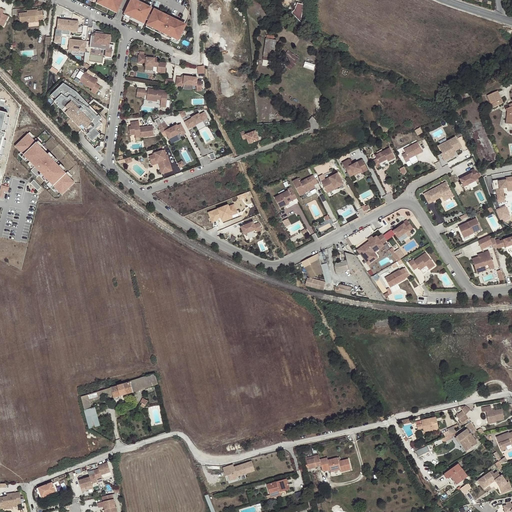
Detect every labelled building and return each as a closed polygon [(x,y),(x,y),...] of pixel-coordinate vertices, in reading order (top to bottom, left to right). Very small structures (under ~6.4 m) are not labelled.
[(98,0),(98,2),(117,11),(122,0),(98,0)] [(146,20),(148,14),(151,10),(147,8),(148,7),(139,2),(138,4),(131,0),(124,14),(144,24),(146,20)] [(297,2),(293,16),(301,18),(305,4),(297,2)] [(0,10),(1,9),(0,8),(0,25),(4,27),(8,17),(0,13),(0,10)] [(28,10),(28,12),(29,20),(39,18),(39,17),(38,10),(38,9),(28,10)] [(149,21),(147,25),(178,41),(185,27),(175,22),(176,21),(167,16),(166,17),(159,13),(158,14),(154,11),(151,16),(149,21)] [(30,22),(29,20),(28,12),(19,13),(21,23),(30,22)] [(71,21),(58,20),(57,30),(70,31),(70,33),(78,33),(78,25),(71,24),(71,21)] [(95,38),(91,38),(90,46),(94,47),(94,44),(101,45),(109,46),(110,45),(111,35),(95,33),(95,38)] [(86,41),(69,39),(68,51),(85,53),(86,41)] [(264,55),(264,56),(274,57),(275,57),(277,42),(276,42),(277,41),(267,39),(267,40),(267,41),(264,55)] [(299,59),(288,51),(282,60),(289,65),(288,67),(292,70),(299,59)] [(86,54),(85,61),(103,62),(104,55),(86,54)] [(146,56),(139,55),(138,64),(145,64),(145,66),(156,67),(155,72),(163,73),(164,63),(158,62),(158,59),(146,58),(146,56)] [(306,61),(304,67),(314,70),(316,64),(306,61)] [(95,95),(100,87),(95,84),(98,81),(85,72),(79,81),(91,90),(90,92),(95,95)] [(177,77),(176,85),(183,86),(183,84),(196,86),(197,91),(202,91),(201,81),(197,81),(197,78),(188,77),(188,78),(184,78),(177,77)] [(63,84),(52,94),(57,99),(56,100),(59,103),(57,105),(62,111),(64,109),(67,112),(65,114),(78,127),(80,126),(83,129),(81,130),(86,136),(92,142),(100,134),(96,130),(102,124),(99,121),(102,119),(96,113),(94,114),(88,108),(87,106),(88,105),(81,97),(79,99),(77,97),(74,93),(75,92),(63,84)] [(136,97),(144,98),(145,95),(145,92),(145,90),(137,89),(136,97)] [(166,107),(168,91),(155,90),(155,91),(153,90),(153,89),(148,89),(147,92),(147,96),(146,101),(157,102),(157,100),(161,100),(160,107),(166,107)] [(498,91),(488,96),(493,108),(503,103),(498,91)] [(8,110),(0,108),(0,158),(7,134),(5,128),(8,110)] [(192,118),(184,122),(188,129),(192,127),(191,126),(194,124),(195,125),(203,121),(207,118),(204,112),(199,115),(199,114),(191,118),(192,118)] [(154,136),(153,126),(140,128),(139,122),(131,123),(131,127),(129,127),(130,136),(135,135),(141,134),(141,137),(141,138),(154,136)] [(167,126),(160,130),(162,133),(165,132),(169,139),(181,133),(177,125),(172,127),(173,129),(171,129),(170,128),(169,129),(167,126)] [(249,144),(259,141),(256,131),(246,135),(245,131),(241,133),(244,140),(247,139),(249,144)] [(28,134),(15,146),(39,171),(62,195),(75,183),(28,134)] [(459,144),(456,137),(439,146),(442,153),(441,154),(444,161),(456,155),(454,151),(452,147),(459,144)] [(401,155),(405,163),(409,161),(408,159),(415,156),(422,152),(417,143),(403,150),(405,154),(401,155)] [(377,159),(373,161),(377,168),(381,166),(380,163),(387,159),(388,161),(395,158),(390,148),(375,155),(377,159)] [(167,155),(164,156),(163,151),(153,154),(153,155),(149,157),(152,164),(160,161),(162,164),(163,164),(164,167),(160,169),(162,174),(163,174),(165,174),(167,173),(169,172),(170,171),(171,171),(169,166),(171,165),(167,155)] [(350,159),(342,163),(346,169),(350,177),(355,175),(354,174),(361,170),(362,172),(363,173),(368,170),(363,159),(353,165),(350,166),(349,164),(352,163),(350,159)] [(159,163),(160,169),(164,167),(163,164),(162,164),(160,161),(152,164),(152,166),(159,163)] [(464,187),(476,181),(475,180),(479,179),(474,169),(470,171),(472,174),(460,180),(464,187)] [(336,188),(344,184),(338,173),(322,181),(327,191),(335,187),(336,188)] [(318,181),(314,175),(300,182),(298,179),(293,181),(300,196),(306,193),(305,191),(315,185),(314,183),(318,181)] [(511,183),(511,177),(507,178),(507,180),(499,181),(501,189),(497,189),(499,200),(505,199),(504,188),(509,188),(508,186),(508,184),(511,183)] [(38,190),(42,187),(35,180),(31,183),(38,190)] [(445,201),(453,196),(446,182),(423,194),(428,204),(433,201),(431,198),(438,194),(441,196),(442,197),(443,196),(445,201)] [(0,194),(0,198),(6,199),(8,186),(1,185),(0,194)] [(297,197),(294,191),(290,193),(289,190),(275,198),(281,209),(288,205),(287,204),(289,203),(294,200),(294,199),(297,197)] [(229,205),(209,212),(213,222),(219,219),(218,216),(221,215),(221,217),(222,219),(233,215),(232,213),(237,211),(235,204),(229,206),(229,205)] [(365,212),(371,209),(368,204),(362,207),(365,212)] [(475,219),(459,227),(461,230),(459,231),(462,236),(471,232),(472,234),(480,230),(475,219)] [(408,232),(412,229),(406,220),(402,223),(403,224),(392,232),(397,239),(408,231),(408,232)] [(255,222),(242,226),(245,234),(257,229),(258,231),(263,230),(260,223),(256,224),(255,222)] [(382,244),(386,241),(381,234),(377,238),(376,236),(373,238),(369,241),(366,244),(367,245),(358,252),(366,263),(375,257),(371,252),(382,244)] [(491,245),(489,236),(477,241),(481,250),(491,245)] [(498,240),(494,241),(497,249),(501,248),(500,245),(504,243),(505,247),(505,248),(511,245),(511,237),(499,242),(498,240)] [(367,245),(366,244),(357,250),(358,252),(367,245)] [(374,253),(383,246),(382,244),(371,252),(375,257),(366,263),(367,265),(377,258),(374,253)] [(398,258),(393,250),(390,252),(396,260),(396,259),(398,258)] [(319,257),(319,260),(326,259),(325,256),(327,255),(326,252),(320,253),(321,257),(319,257)] [(492,264),(488,252),(480,254),(481,256),(477,257),(478,257),(471,259),(476,273),(486,270),(484,266),(487,265),(492,264)] [(355,256),(345,253),(347,260),(333,263),(335,273),(348,270),(353,274),(361,285),(368,296),(371,299),(378,300),(382,301),(384,301),(385,301),(383,297),(377,290),(371,281),(363,269),(364,269),(355,256)] [(429,270),(434,266),(425,253),(413,262),(412,260),(408,263),(413,271),(417,268),(420,271),(424,267),(423,266),(425,265),(426,266),(429,270)] [(327,264),(321,266),(325,285),(331,283),(327,264)] [(404,278),(407,276),(403,269),(400,270),(399,270),(384,277),(389,287),(404,279),(404,278)] [(333,288),(336,293),(338,293),(343,294),(346,295),(341,287),(341,286),(339,286),(339,289),(333,288)] [(341,287),(346,295),(347,295),(350,296),(351,288),(341,286),(341,287)] [(119,396),(157,384),(154,374),(121,385),(117,386),(98,392),(100,399),(103,398),(112,395),(114,401),(119,399),(119,396)] [(89,402),(100,399),(98,392),(81,397),(84,410),(90,408),(89,402)] [(463,411),(466,415),(471,410),(466,406),(460,407),(463,411)] [(84,410),(89,428),(99,426),(94,407),(90,408),(84,410)] [(487,413),(489,422),(495,421),(495,420),(496,420),(497,422),(497,421),(505,420),(503,410),(495,411),(494,410),(492,411),(491,407),(482,409),(483,413),(487,413)] [(466,415),(463,411),(457,416),(462,423),(468,418),(466,415)] [(436,418),(416,422),(417,426),(418,425),(419,429),(423,429),(424,431),(439,428),(436,418)] [(450,435),(456,432),(453,426),(447,429),(450,435)] [(467,429),(456,437),(459,442),(461,440),(468,450),(478,443),(467,429)] [(509,433),(496,438),(501,449),(506,447),(511,446),(510,444),(511,443),(511,432),(510,434),(509,433)] [(456,437),(454,438),(465,452),(468,450),(461,440),(459,442),(456,437)] [(421,449),(417,452),(420,456),(425,453),(430,450),(427,445),(425,446),(421,448),(421,449)] [(313,458),(315,466),(320,465),(319,459),(318,455),(303,458),(305,464),(307,464),(306,459),(313,458)] [(350,470),(348,459),(340,461),(338,461),(337,457),(327,460),(327,457),(319,459),(320,465),(322,471),(329,469),(330,472),(339,469),(340,472),(350,470)] [(308,468),(315,466),(313,458),(306,459),(307,464),(305,464),(304,464),(305,468),(308,468)] [(251,459),(223,468),(226,477),(254,468),(251,459)] [(112,472),(103,474),(103,477),(113,475),(110,462),(109,462),(112,472)] [(110,472),(107,463),(97,466),(98,469),(93,470),(94,474),(88,475),(89,477),(78,480),(81,488),(91,485),(91,484),(97,482),(96,479),(101,477),(100,475),(110,472)] [(458,464),(445,474),(448,478),(451,476),(452,475),(458,483),(462,480),(467,476),(458,464)] [(490,472),(478,481),(480,485),(486,481),(489,485),(495,480),(498,484),(500,485),(501,486),(500,487),(502,493),(511,490),(508,482),(507,482),(501,475),(500,476),(497,472),(494,474),(492,476),(490,472)] [(464,482),(462,480),(458,483),(452,475),(451,476),(458,486),(464,482)] [(267,485),(269,495),(280,492),(289,489),(286,479),(267,485)] [(52,482),(37,488),(41,498),(49,496),(48,494),(55,491),(52,482)] [(461,488),(465,494),(473,489),(469,483),(461,488)] [(7,498),(0,499),(0,506),(1,510),(18,508),(17,505),(21,505),(20,494),(11,495),(12,497),(7,498)] [(113,499),(103,502),(104,510),(106,509),(107,511),(116,511),(116,507),(115,507),(113,499)]
